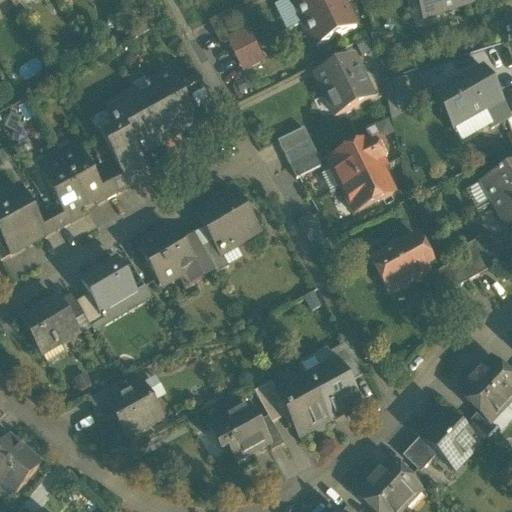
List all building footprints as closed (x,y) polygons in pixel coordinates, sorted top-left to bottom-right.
[(229,0),(236,12),(247,7),(243,0),(229,0)] [(343,5),(340,0),(291,0),(297,11),(295,17),(300,26),(343,5)] [(422,0),(429,20),(469,6),(467,0),(422,0)] [(217,3),(185,19),(192,33),(224,17),(217,3)] [(356,30),(343,5),(300,26),(305,36),(310,38),(316,50),(356,30)] [(229,49),(234,59),(255,48),(248,33),(232,41),(234,46),(229,49)] [(263,64),(255,48),(234,59),(239,69),(244,67),(247,72),(263,64)] [(334,118),(335,120),(373,101),(353,60),(315,79),(325,99),(329,98),(338,116),(334,118)] [(434,98),(452,129),(486,110),(488,115),(503,106),(482,70),(434,98)] [(405,77),(389,81),(396,112),(412,108),(405,77)] [(152,97),(140,104),(147,118),(160,111),(172,133),(179,129),(182,134),(196,126),(178,92),(174,94),(166,79),(148,89),(152,97)] [(105,112),(111,123),(117,133),(102,142),(101,142),(117,170),(130,162),(162,145),(159,140),(147,118),(140,104),(135,96),(105,112)] [(329,98),(325,99),(334,118),(338,116),(329,98)] [(491,132),(505,124),(511,120),(508,115),(503,106),(488,115),(483,118),(491,132)] [(147,118),(159,140),(172,133),(160,111),(147,118)] [(5,128),(12,132),(18,122),(11,118),(5,128)] [(96,131),(102,142),(117,133),(111,123),(96,131)] [(277,145),(283,157),(309,144),(303,132),(277,145)] [(327,165),(340,191),(379,172),(384,169),(371,143),(327,165)] [(315,157),(309,144),(283,157),(289,170),(315,157)] [(76,147),(56,157),(60,164),(80,153),(76,147)] [(80,153),(60,164),(83,207),(92,202),(95,206),(105,201),(106,200),(96,181),(80,153)] [(511,154),(499,162),(505,172),(511,168),(511,154)] [(40,175),(60,164),(56,157),(36,168),(40,175)] [(320,166),(315,157),(289,170),(295,182),(318,171),(320,166)] [(117,170),(106,176),(118,197),(142,183),(130,162),(117,170)] [(76,211),(83,207),(60,164),(40,175),(57,206),(65,222),(67,222),(78,215),(76,211)] [(480,186),(491,207),(511,195),(511,168),(505,172),(480,186)] [(392,198),(379,172),(340,191),(353,217),(392,198)] [(106,203),(118,197),(106,176),(96,181),(106,200),(105,201),(106,203)] [(212,245),(220,258),(221,257),(258,236),(233,193),(195,216),(212,245)] [(2,243),(9,256),(10,256),(30,244),(29,243),(44,234),(35,217),(32,211),(28,213),(17,194),(0,203),(0,207),(4,214),(0,215),(0,223),(9,239),(2,243)] [(511,195),(491,207),(503,228),(511,222),(511,195)] [(57,206),(46,212),(58,233),(69,227),(67,222),(65,222),(57,206)] [(47,239),(58,233),(46,212),(35,217),(44,234),(47,239)] [(297,224),(312,250),(324,244),(310,218),(297,224)] [(0,240),(2,243),(9,239),(0,223),(0,240)] [(145,266),(158,289),(182,275),(195,267),(182,244),(179,239),(174,242),(169,234),(141,250),(148,263),(145,266)] [(195,267),(207,260),(201,251),(193,237),(182,244),(195,267)] [(371,264),(386,291),(403,282),(405,286),(426,275),(420,263),(427,260),(416,240),(371,264)] [(2,243),(0,244),(0,264),(11,258),(10,256),(9,256),(2,243)] [(469,265),(477,279),(490,272),(475,244),(461,251),(469,265)] [(212,245),(201,251),(207,260),(214,273),(216,277),(228,270),(221,257),(220,258),(212,245)] [(137,252),(145,266),(148,263),(141,250),(137,252)] [(195,267),(182,275),(190,288),(214,273),(207,260),(195,267)] [(420,263),(426,275),(433,271),(427,260),(420,263)] [(89,297),(99,315),(133,295),(115,263),(81,283),(89,297)] [(433,276),(445,297),(468,284),(460,270),(456,264),(446,270),(433,276)] [(460,270),(468,284),(477,279),(469,265),(460,270)] [(403,282),(386,291),(388,296),(405,286),(403,282)] [(104,323),(91,331),(94,337),(153,303),(144,288),(133,295),(99,315),(104,323)] [(89,297),(75,305),(83,318),(91,331),(104,323),(99,315),(89,297)] [(71,325),(83,318),(75,305),(71,298),(58,305),(71,325)] [(20,323),(40,357),(43,356),(41,353),(52,346),(54,349),(77,336),(71,325),(58,305),(57,302),(55,303),(57,306),(40,315),(39,312),(20,323)] [(337,367),(347,386),(363,377),(347,347),(330,357),(336,367),(337,367)] [(511,382),(490,362),(474,379),(505,409),(511,401),(511,382)] [(336,367),(307,383),(328,423),(359,406),(347,386),(337,367),(336,367)] [(489,425),(505,409),(474,379),(457,397),(477,415),(488,426),(489,425)] [(299,439),(328,423),(307,383),(305,381),(277,397),(276,397),(287,418),(299,439)] [(254,396),(267,420),(257,426),(269,447),(268,448),(272,454),(283,448),(271,427),(287,418),(276,397),(277,397),(271,386),(254,396)] [(88,402),(95,416),(108,408),(108,407),(122,399),(115,387),(88,402)] [(125,439),(126,440),(161,421),(143,388),(122,399),(108,407),(108,408),(118,425),(119,425),(126,438),(125,439)] [(229,450),(236,464),(252,455),(253,456),(268,448),(269,447),(257,426),(248,409),(209,431),(221,454),(229,450)] [(469,424),(486,440),(495,431),(489,425),(488,426),(477,415),(469,424)] [(437,458),(446,467),(455,457),(463,465),(478,449),(444,417),(431,431),(428,429),(418,440),(419,441),(437,458)] [(9,439),(7,441),(22,454),(24,452),(9,439)] [(0,485),(14,498),(41,467),(24,452),(22,454),(7,441),(0,449),(0,485)] [(419,495),(425,500),(434,490),(420,477),(437,458),(419,441),(402,460),(417,474),(408,483),(420,494),(419,495)] [(455,457),(446,467),(454,474),(463,465),(455,457)] [(389,464),(372,482),(404,511),(419,495),(420,494),(408,483),(389,464)] [(402,511),(404,511),(372,482),(356,499),(369,511),(402,511)] [(0,485),(0,491),(11,501),(14,498),(0,485)]
